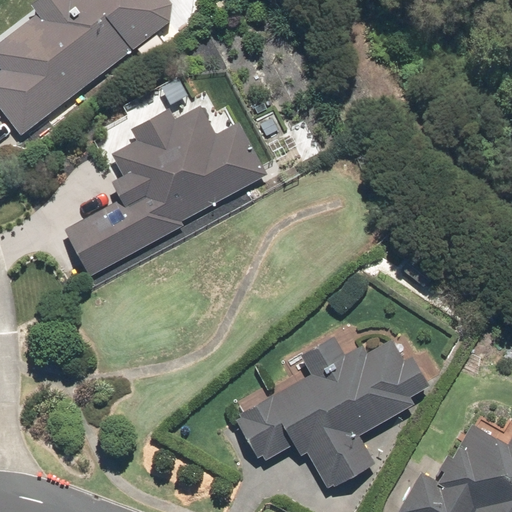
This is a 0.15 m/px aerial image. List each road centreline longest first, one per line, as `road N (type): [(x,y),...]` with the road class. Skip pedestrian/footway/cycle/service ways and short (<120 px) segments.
road 1 (track): [(511,205),(397,105),(364,3)]
road 2 (residential): [(2,493),(0,316)]
